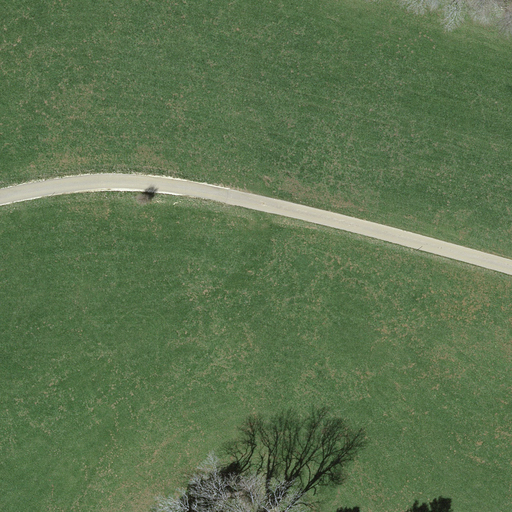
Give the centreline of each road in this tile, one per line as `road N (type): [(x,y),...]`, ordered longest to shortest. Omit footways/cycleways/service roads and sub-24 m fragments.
road 1 (unclassified): [(0,198),(149,182),(511,266)]
road 2 (track): [(266,204),(135,388),(73,511)]
